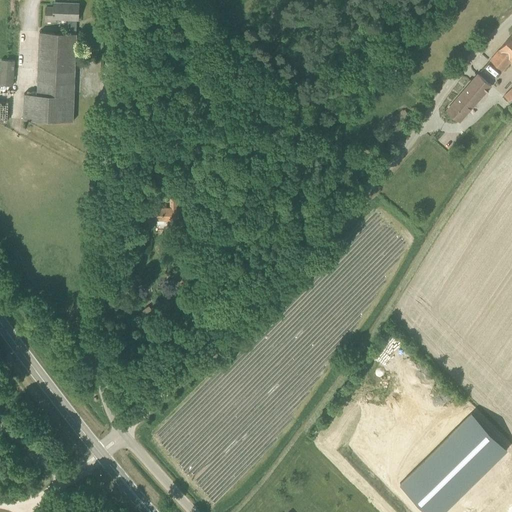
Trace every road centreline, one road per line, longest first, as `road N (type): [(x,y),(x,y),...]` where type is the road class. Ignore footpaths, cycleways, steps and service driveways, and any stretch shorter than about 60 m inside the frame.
road 1 (unclassified): [(122,433),(242,322),(394,162),(450,81),(511,19)]
road 2 (unclassified): [(122,433),(102,373),(113,0)]
road 3 (primary): [(96,448),(0,320)]
